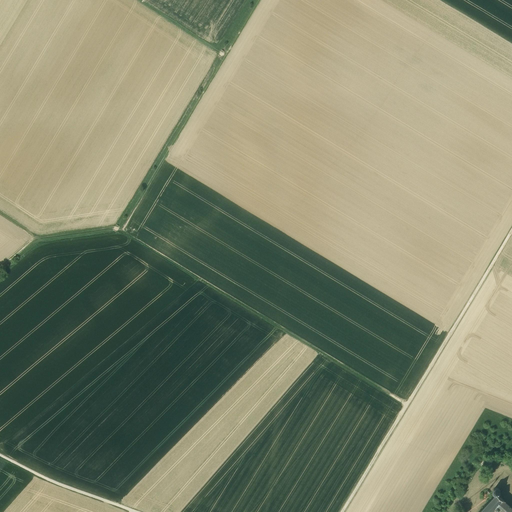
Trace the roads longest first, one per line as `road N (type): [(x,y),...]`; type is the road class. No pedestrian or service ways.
road 1 (track): [(32,236),(122,232),(259,0)]
road 2 (track): [(342,511),(511,230)]
road 3 (track): [(407,404),(139,242)]
road 4 (track): [(137,511),(0,454)]
